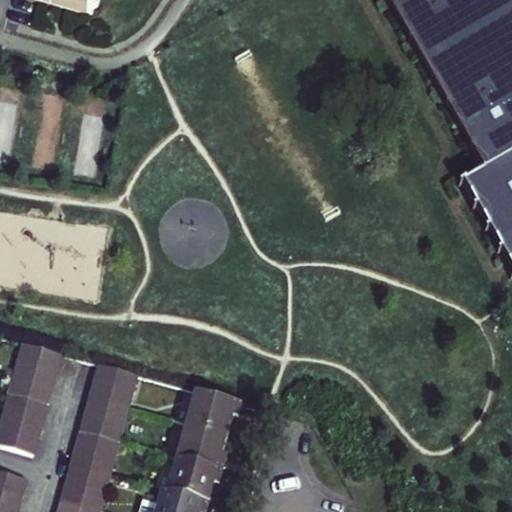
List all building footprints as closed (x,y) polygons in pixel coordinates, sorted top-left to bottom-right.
[(54,0),(97,11),(99,0),(54,0)] [(511,0),(394,0),(489,173),(468,184),(511,263),(511,0)] [(0,166),(96,184),(110,107),(22,91),(22,95),(4,92),(0,115),(0,166)] [(56,357),(23,348),(18,365),(51,374),(56,357)] [(18,365),(13,384),(46,393),(51,374),(18,365)] [(133,377),(100,368),(95,387),(128,396),(133,377)] [(13,384),(8,401),(41,410),(46,393),(13,384)] [(123,414),(128,396),(95,387),(89,405),(123,414)] [(241,407),(195,394),(184,432),(226,444),(229,434),(232,423),(237,425),(241,407)] [(8,401),(3,419),(37,428),(41,410),(8,401)] [(123,414),(89,405),(85,422),(119,431),(123,414)] [(3,419),(0,429),(0,435),(32,444),(37,428),(3,419)] [(114,449),(119,431),(85,422),(80,440),(114,449)] [(184,432),(175,466),(222,479),(226,464),(221,463),(224,454),(226,444),(184,432)] [(0,435),(0,453),(28,461),(32,444),(0,435)] [(76,456),(110,465),(114,449),(80,440),(76,456)] [(76,456),(71,474),(105,484),(110,465),(76,456)] [(222,479),(175,466),(166,500),(208,511),(211,502),(213,492),(218,493),(222,479)] [(66,491),(100,500),(105,484),(71,474),(66,491)] [(0,480),(0,499),(16,504),(21,486),(0,480)] [(66,491),(61,510),(70,511),(97,511),(100,500),(66,491)] [(137,511),(207,511),(208,511),(166,500),(159,498),(156,511),(139,507),(137,511)] [(0,499),(0,511),(14,511),(16,504),(0,499)]
